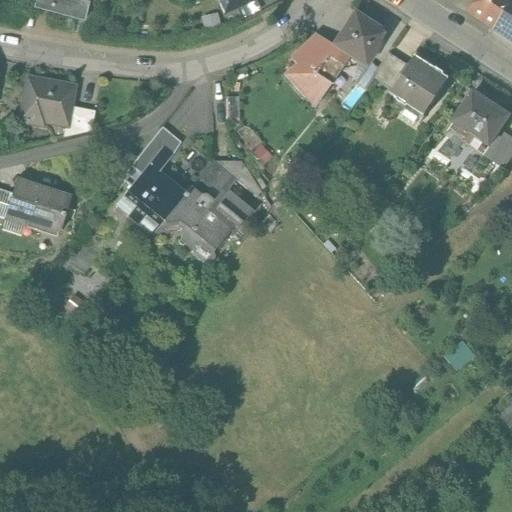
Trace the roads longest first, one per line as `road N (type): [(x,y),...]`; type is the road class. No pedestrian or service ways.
road 1 (residential): [(184,71),(150,114),(107,134),(0,158)]
road 2 (residential): [(0,45),(184,71)]
road 3 (residential): [(184,71),(263,41),(333,0)]
road 4 (residential): [(399,0),(511,70)]
